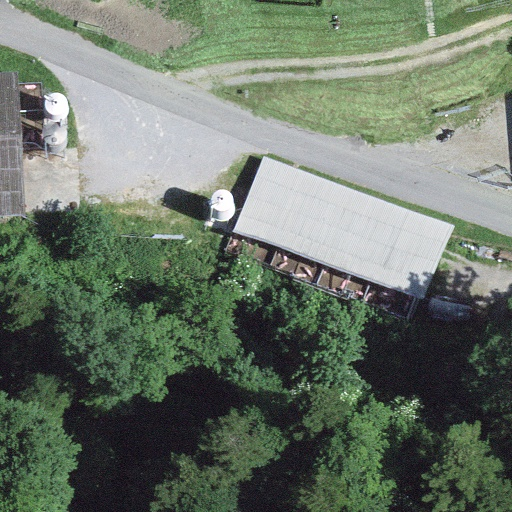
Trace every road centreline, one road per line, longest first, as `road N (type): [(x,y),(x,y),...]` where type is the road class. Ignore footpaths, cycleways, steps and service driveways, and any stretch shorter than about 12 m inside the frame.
road 1 (track): [(511,216),(274,140),(0,22)]
road 2 (track): [(169,94),(230,77),(404,62),(511,26)]
